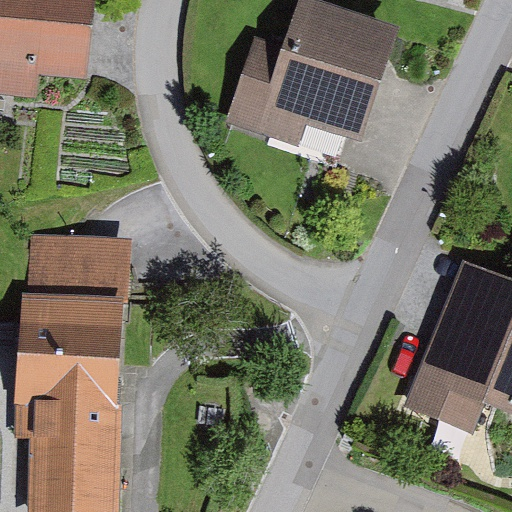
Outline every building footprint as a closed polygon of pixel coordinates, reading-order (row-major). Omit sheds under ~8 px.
[(87,82),(96,0),(0,0),(0,93),(37,98),(40,76),(87,82)] [(399,27),(316,0),(296,0),(281,49),(252,39),(225,122),(298,146),(306,123),(361,141),(399,27)] [(32,236),(29,295),(123,300),(130,300),(133,241),(32,236)] [(511,287),(468,269),(409,411),(472,437),(482,413),(511,425),(511,287)] [(117,405),(123,300),(29,295),(24,296),(17,436),(33,437),(29,511),(118,511),(124,405),(117,405)]
